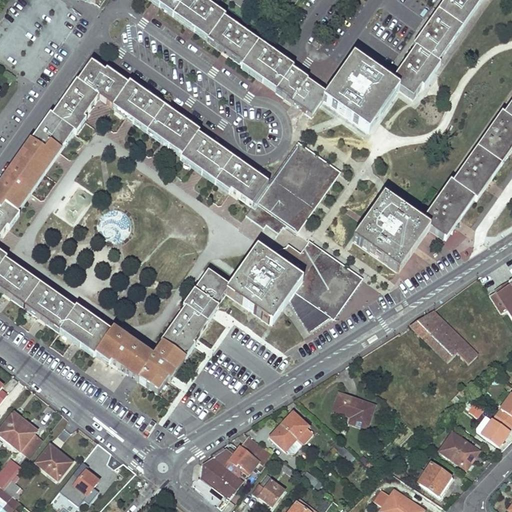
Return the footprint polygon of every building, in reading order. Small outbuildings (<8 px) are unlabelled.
[(224,18),(198,0),(146,0),(241,67),(240,69),(296,108),(310,118),(321,102),(325,96),(312,87),(291,71),(292,69),(223,20),(224,18)] [(414,50),(390,84),(398,91),(411,100),(420,88),(423,90),(439,67),(436,65),(481,0),(444,0),(411,48),(414,50)] [(325,96),(321,102),(367,134),(398,91),(390,84),(352,59),(325,96)] [(230,193),(250,208),(266,186),(197,136),(198,134),(128,85),(126,87),(105,72),(103,74),(90,64),(76,85),(75,84),(50,118),(48,117),(0,185),(0,292),(93,358),(94,356),(108,366),(110,363),(136,382),(137,381),(157,395),(166,382),(168,384),(194,348),(191,346),(218,309),(215,307),(224,294),(229,288),(207,272),(181,308),(183,310),(159,344),(161,346),(152,359),(111,330),(110,333),(75,308),(73,310),(4,261),(6,260),(0,255),(0,237),(5,229),(8,231),(18,216),(16,215),(72,134),(75,136),(86,121),(83,120),(97,99),(180,158),(179,160),(228,195),(230,193)] [(449,184),(420,224),(428,230),(444,241),(472,201),(475,203),(511,149),(511,102),(502,117),(499,115),(451,185),(449,184)] [(340,173),(297,143),(281,165),(293,160),(325,182),(307,206),(293,217),(283,230),(250,208),(236,229),(266,250),(262,255),(264,257),(291,250),(309,263),(312,263),(326,272),(325,273),(353,292),(361,281),(296,235),(340,173)] [(293,160),(281,165),(266,186),(250,208),(283,230),(293,217),(307,206),(325,182),(293,160)] [(390,204),(385,200),(354,243),(376,259),(397,274),(428,230),(420,224),(390,204)] [(291,250),(264,257),(302,281),(294,294),(332,321),(353,292),(325,273),(326,272),(312,263),(309,263),(291,250)] [(229,288),(224,294),(271,327),(288,301),(294,294),(302,281),(264,257),(262,255),(255,251),(229,288)] [(506,294),(511,291),(509,288),(495,297),(497,299),(502,296),(502,297),(507,295),(506,294)] [(497,299),(490,301),(502,320),(508,315),(511,321),(511,289),(511,291),(506,294),(507,295),(502,297),(502,296),(497,299)] [(332,321),(294,294),(288,301),(290,306),(293,311),(297,318),(310,338),(311,337),(310,336),(316,331),(325,326),(332,321)] [(478,357),(433,313),(409,328),(447,365),(457,355),(468,366),(478,357)] [(3,389),(0,386),(0,410),(9,399),(1,392),(3,389)] [(462,389),(456,395),(460,400),(467,393),(462,389)] [(374,408),(338,396),(333,412),(351,419),(349,425),(366,431),(374,408)] [(511,397),(510,397),(495,417),(511,428),(511,427),(511,397)] [(477,421),(484,411),(474,404),(467,414),(477,421)] [(307,430),(292,416),(281,428),(296,441),(307,430)] [(22,426),(12,417),(0,432),(0,438),(20,454),(34,436),(22,426)] [(511,428),(495,417),(481,437),(498,449),(503,441),(501,440),(507,432),(509,433),(511,428)] [(37,433),(24,424),(22,426),(34,436),(37,433)] [(296,441),(281,428),(270,439),(284,454),(296,441)] [(479,453),(451,434),(439,453),(466,472),(479,453)] [(41,441),(34,436),(20,454),(27,460),(41,441)] [(265,453),(266,452),(249,439),(234,458),(226,452),(200,469),(200,470),(199,480),(228,503),(243,484),(224,469),(229,463),(231,461),(238,467),(241,469),(241,477),(246,481),(258,465),(257,463),(260,459),(266,463),(271,457),(265,453)] [(336,442),(331,448),(342,457),(347,452),(336,442)] [(71,465),(50,448),(37,466),(57,482),(71,465)] [(415,457),(410,453),(403,460),(407,464),(415,457)] [(4,492),(20,471),(10,463),(0,475),(0,489),(1,490),(4,492)] [(451,480),(430,465),(417,485),(435,497),(442,486),(446,489),(451,480)] [(295,474),(284,466),(281,470),(291,479),(295,474)] [(99,483),(85,473),(75,486),(88,496),(85,500),(91,504),(101,492),(96,488),(99,483)] [(314,488),(319,482),(307,473),(301,479),(303,480),(314,488)] [(267,477),(253,495),(271,509),(283,493),(270,483),(272,481),(267,477)] [(380,511),(421,511),(393,493),(390,498),(382,493),(374,504),(382,510),(380,511)] [(312,511),(298,501),(289,511),(312,511)]
